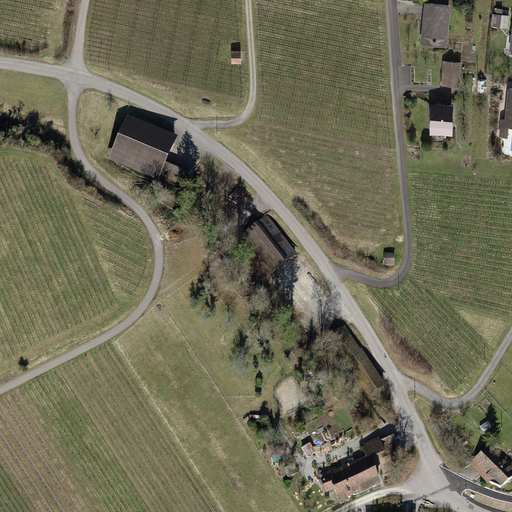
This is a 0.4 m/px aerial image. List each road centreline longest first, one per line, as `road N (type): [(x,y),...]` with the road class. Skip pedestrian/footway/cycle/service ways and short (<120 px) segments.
road 1 (track): [(0,388),(128,318),(150,293),(160,260),(141,206),(91,167),(78,144),(75,72),(86,0)]
road 2 (residential): [(398,0),(420,258),(410,273),(387,280),(350,275),(320,259)]
road 3 (residential): [(75,72),(188,125),(257,180),(320,259)]
road 4 (track): [(188,125),(237,125),(252,101),(247,0)]
road 5 (residential): [(511,331),(469,397),(447,404),(397,379)]
road 6 (residential): [(397,379),(450,484),(476,511)]
road 7 (residential): [(320,259),(397,379)]
